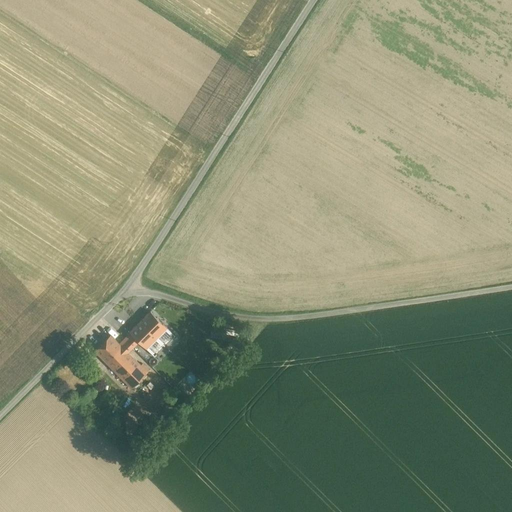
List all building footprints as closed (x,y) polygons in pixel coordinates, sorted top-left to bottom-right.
[(175,336),(150,311),(130,331),(131,332),(139,341),(155,356),(175,336)] [(236,339),(238,330),(228,328),(226,337),(236,339)] [(131,332),(120,344),(127,350),(130,353),(132,351),(131,349),(139,341),(131,332)] [(111,335),(95,351),(110,367),(127,350),(120,344),(111,335)] [(130,353),(127,350),(110,367),(131,388),(150,370),(143,363),(141,365),(130,353)]
